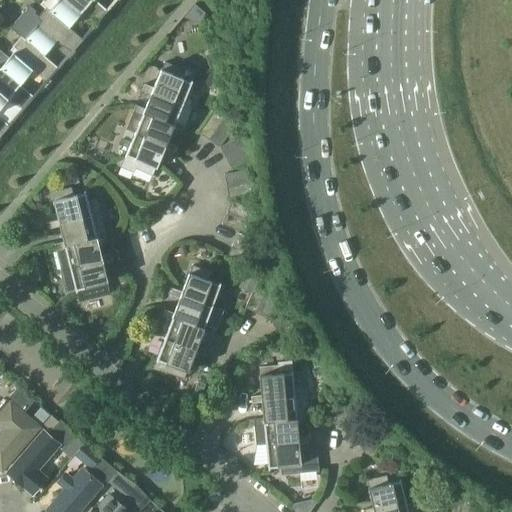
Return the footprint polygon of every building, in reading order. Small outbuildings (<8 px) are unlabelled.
[(58,0),(43,0),(40,4),(45,8),(46,7),(50,10),(49,11),(68,28),(69,27),(80,13),(97,23),(108,10),(96,0),(58,0)] [(46,7),(45,8),(38,16),(35,13),(36,11),(30,5),(11,27),(21,36),(25,39),(24,40),(44,56),(56,42),(72,51),(83,39),(69,27),(68,28),(49,11),(50,10),(46,7)] [(16,49),(0,68),(19,85),(20,84),(31,71),(48,80),(58,67),(44,56),(24,40),(25,39),(21,36),(12,46),(16,49)] [(205,55),(209,68),(217,66),(213,52),(205,55)] [(152,91),(184,104),(190,106),(192,100),(187,97),(194,80),(192,79),(191,81),(181,77),(184,69),(166,62),(163,70),(161,69),(154,88),(145,84),(143,91),(151,94),(152,91)] [(0,68),(0,67),(0,107),(7,100),(23,109),(34,96),(20,84),(19,85),(0,68)] [(209,87),(219,80),(217,74),(215,67),(208,70),(202,77),(209,87)] [(136,105),(134,112),(142,115),(143,113),(175,125),(177,121),(185,125),(190,106),(184,104),(152,91),(151,94),(145,109),(136,105)] [(185,125),(177,121),(175,125),(143,113),(142,115),(134,112),(126,129),(135,133),(166,146),(168,142),(174,128),(182,131),(185,125)] [(199,131),(209,139),(224,119),(214,112),(199,131)] [(0,135),(9,125),(0,116),(0,135)] [(234,127),(224,119),(209,139),(219,147),(234,127)] [(176,146),(168,142),(166,146),(135,133),(121,167),(134,172),(136,168),(153,175),(156,167),(157,168),(165,149),(173,152),(176,146)] [(220,148),(226,158),(248,146),(242,135),(220,148)] [(254,157),(248,146),(226,158),(232,170),(254,157)] [(224,173),(226,186),(251,183),(249,170),(233,173),(224,173)] [(253,195),(251,183),(226,186),(228,199),(232,199),(253,195)] [(92,215),(88,201),(85,190),(83,190),(84,192),(73,195),(71,187),(52,192),(54,200),(53,200),(58,220),(49,222),(50,229),(59,226),(58,223),(92,215)] [(97,237),(96,233),(105,231),(101,215),(102,215),(97,198),(88,201),(92,215),(58,223),(59,226),(63,242),(54,243),(56,251),(65,249),(64,245),(97,237)] [(231,201),(226,212),(250,222),(255,210),(231,201)] [(246,233),(250,222),(226,212),(222,224),(246,233)] [(103,258),(102,255),(98,240),(107,238),(105,231),(96,233),(97,237),(64,245),(65,249),(56,251),(60,268),(61,269),(103,258)] [(238,232),(232,244),(255,256),(261,244),(245,236),(238,232)] [(250,267),(255,256),(232,244),(227,256),(250,267)] [(59,268),(66,294),(77,291),(79,301),(109,294),(107,282),(108,282),(103,262),(112,260),(110,253),(102,255),(103,258),(61,269),(60,268),(59,268)] [(212,307),(212,306),(221,282),(218,281),(218,283),(207,279),(210,271),(192,265),(189,273),(188,273),(181,291),(172,289),(170,296),(179,299),(180,295),(212,307)] [(246,307),(257,313),(268,291),(257,285),(246,307)] [(280,296),(268,291),(257,313),(269,319),(280,296)] [(215,327),(214,328),(217,329),(223,309),(212,306),(212,307),(180,295),(179,299),(174,313),(165,310),(163,317),(171,320),(172,317),(204,328),(206,324),(215,327)] [(271,321),(278,331),(300,318),(293,307),(271,321)] [(154,335),(165,339),(197,350),(198,346),(203,331),(212,334),(214,328),(215,327),(206,324),(204,328),(172,317),(171,320),(163,317),(160,316),(154,335)] [(306,328),(300,318),(278,331),(285,342),(306,328)] [(205,356),(207,349),(198,346),(197,350),(165,339),(157,362),(159,363),(159,361),(170,365),(167,373),(185,379),(188,371),(189,372),(196,353),(205,356)] [(127,364),(135,372),(143,365),(134,356),(127,364)] [(277,361),(278,364),(260,366),(261,374),(259,374),(261,395),(252,395),(253,403),(262,402),(262,398),(295,395),(293,370),(292,360),(277,361)] [(294,383),(302,382),(301,371),(293,371),(294,383)] [(18,386),(9,396),(26,410),(34,400),(18,386)] [(297,414),(295,395),(262,398),(262,402),(263,418),(254,418),(255,426),(264,425),(264,420),(297,417),(297,414)] [(331,422),(342,428),(355,407),(344,400),(340,406),(331,422)] [(11,401),(0,412),(0,428),(3,430),(0,433),(0,472),(2,474),(41,428),(11,401)] [(366,413),(355,407),(342,428),(353,435),(366,413)] [(306,413),(297,414),(297,417),(264,420),(264,425),(255,426),(257,445),(266,444),(299,440),(299,437),(298,421),(307,420),(306,413)] [(75,435),(61,420),(59,421),(51,429),(66,445),(75,435)] [(357,436),(362,447),(385,436),(380,425),(357,436)] [(43,430),(6,475),(34,498),(49,479),(40,472),(61,445),(43,430)] [(66,445),(62,448),(71,456),(83,441),(75,435),(66,445)] [(309,436),(299,437),(299,440),(266,444),(268,469),(270,469),(270,467),(281,466),(282,474),(319,471),(318,455),(318,454),(317,452),(316,451),(315,451),(314,450),(312,450),(310,450),(309,436)] [(391,447),(385,436),(362,447),(368,459),(391,448),(391,447)] [(118,471),(102,457),(93,467),(109,481),(118,471)] [(81,467),(74,478),(65,472),(57,483),(63,489),(45,511),(80,511),(103,485),(81,467)] [(135,483),(118,471),(109,481),(125,495),(125,494),(135,483)] [(374,511),(407,502),(401,477),(399,478),(399,480),(389,483),(387,475),(368,479),(370,487),(368,488),(373,507),(364,510),(364,511),(374,511)] [(135,483),(125,494),(140,509),(150,498),(137,484),(135,483)] [(137,511),(138,511),(114,491),(94,511),(137,511)] [(447,511),(460,511),(464,499),(451,496),(447,511)] [(473,511),(476,502),(464,499),(460,511),(473,511)] [(418,511),(416,500),(407,502),(374,511),(418,511)]
